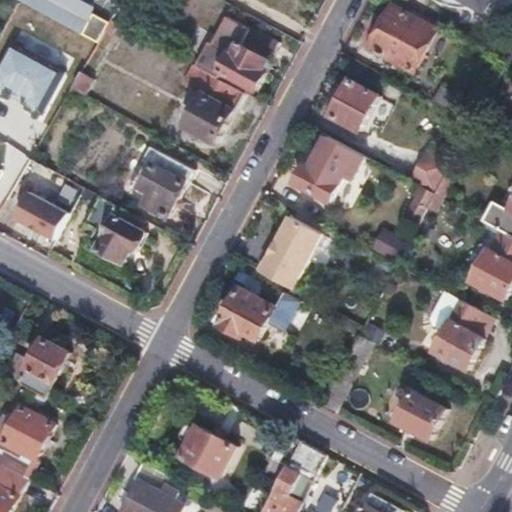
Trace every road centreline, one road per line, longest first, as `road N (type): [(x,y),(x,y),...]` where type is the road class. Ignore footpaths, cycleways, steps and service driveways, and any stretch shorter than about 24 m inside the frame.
road 1 (residential): [(163,344),(350,0)]
road 2 (residential): [(163,344),(475,511)]
road 3 (residential): [(163,344),(71,511)]
road 4 (residential): [(0,254),(163,344)]
